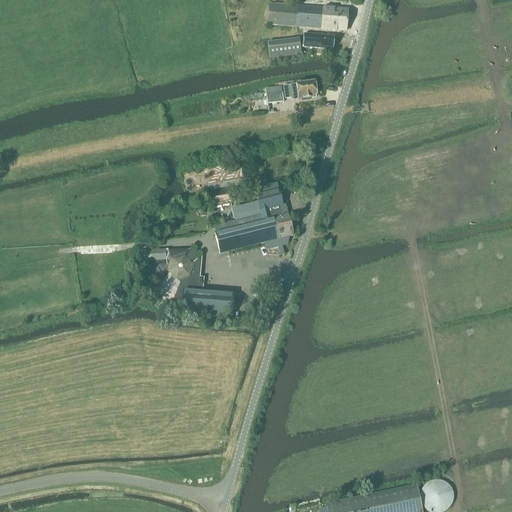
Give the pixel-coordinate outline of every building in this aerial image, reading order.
[(299,7),(268,5),(266,26),(297,28),(350,31),(351,10),(326,8),(326,10),(299,8),(299,7)] [(334,37),(304,34),(302,48),(334,51),(334,37)] [(268,45),(270,61),(301,56),(298,41),(268,45)] [(315,83),(283,87),(284,100),(291,98),(291,101),(297,100),(297,101),(317,97),(315,83)] [(266,98),(282,96),(281,88),(266,90),(266,98)] [(282,96),(266,98),(267,103),(268,104),(267,105),(283,103),(282,96)] [(278,192),(256,197),(258,204),(259,209),(280,204),(278,192)] [(225,232),(214,235),(219,255),(230,252),(264,243),(266,251),(288,245),(289,237),(293,236),(288,216),(272,220),(269,210),(260,212),(259,209),(258,204),(231,211),(236,229),(225,232)] [(171,260),(168,272),(177,281),(187,278),(189,277),(192,265),(183,257),(171,260)] [(198,292),(201,257),(192,265),(189,277),(187,278),(186,291),(182,290),(180,314),(231,319),(233,295),(198,292)] [(451,496),(451,493),(450,491),(449,488),(447,486),(446,485),(443,483),(440,482),(437,482),(435,482),(431,483),(429,485),(427,486),(425,489),(424,491),(424,494),(423,497),(424,499),(425,502),(426,504),(428,507),(430,508),(433,509),(436,510),(439,510),(443,509),(446,507),(448,505),(450,502),(451,499),(451,496)] [(349,499),(352,511),(422,511),(417,485),(349,499)] [(352,511),(349,499),(326,504),(327,511),(352,511)]
